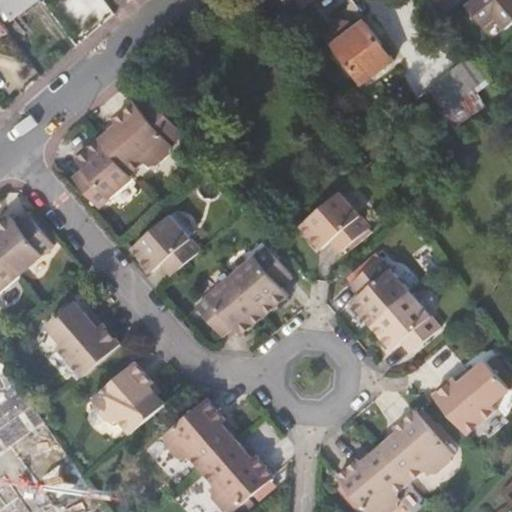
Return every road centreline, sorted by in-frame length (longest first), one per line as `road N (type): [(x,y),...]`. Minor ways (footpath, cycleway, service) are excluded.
road 1 (residential): [(4,142),(192,357),(224,370),(281,373)]
road 2 (residential): [(4,142),(137,31)]
road 3 (residential): [(309,412),(343,395),(341,360),(308,347),(281,373)]
